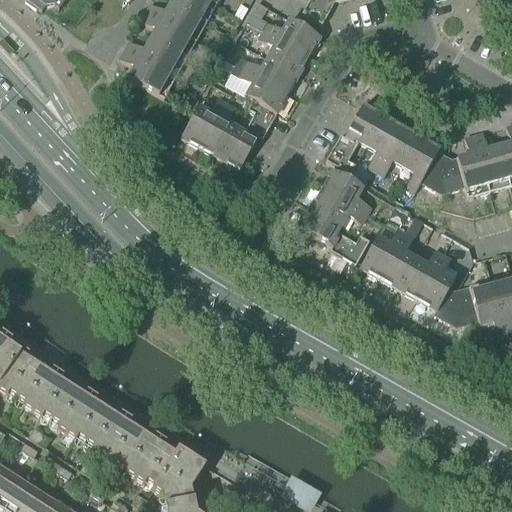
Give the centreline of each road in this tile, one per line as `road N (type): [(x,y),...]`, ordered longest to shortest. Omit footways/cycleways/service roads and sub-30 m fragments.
road 1 (secondary): [(511,463),(197,285),(138,237),(0,84)]
road 2 (secondary): [(0,133),(155,295),(511,497)]
road 3 (residential): [(0,330),(286,511)]
road 4 (residential): [(279,167),(348,51),(423,25)]
road 5 (residential): [(423,25),(430,51),(511,96)]
